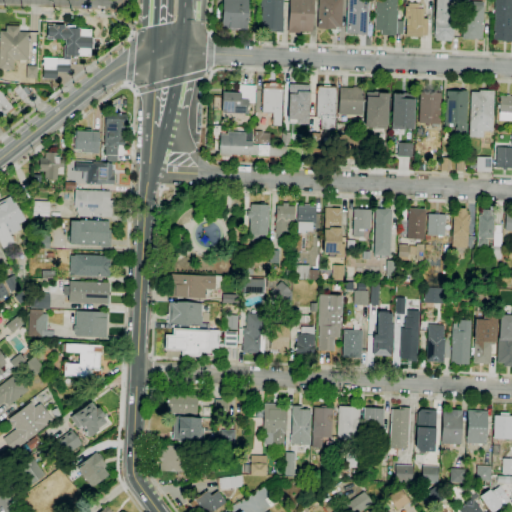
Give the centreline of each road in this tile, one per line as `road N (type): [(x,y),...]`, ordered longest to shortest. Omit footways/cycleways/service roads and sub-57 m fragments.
road 1 (residential): [(511,388),(137,371)]
road 2 (residential): [(511,191),(149,175)]
road 3 (secondary): [(149,175),(133,474),(159,511)]
road 4 (residential): [(511,68),(172,54)]
road 5 (secondary): [(172,54),(114,70),(0,159)]
